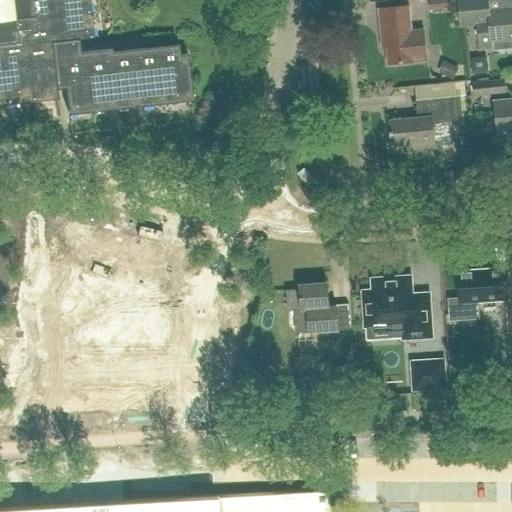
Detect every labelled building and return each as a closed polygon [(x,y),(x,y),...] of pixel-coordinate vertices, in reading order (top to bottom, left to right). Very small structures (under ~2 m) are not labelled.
[(0,0),(0,98),(6,98),(7,104),(57,98),(56,88),(65,87),(67,114),(192,100),(187,52),(179,53),(178,44),(112,52),(112,49),(79,52),(77,39),(93,37),(88,0),(0,0)] [(511,5),(490,8),(489,0),(457,0),(460,27),(478,26),(480,48),(494,47),(493,39),(511,37),(511,5)] [(390,63),(416,61),(428,59),(425,28),(412,29),(410,4),(379,8),(382,40),(388,40),(390,63)] [(505,78),(474,81),(475,95),(507,92),(505,78)] [(436,148),(434,122),(454,121),(463,120),(460,95),(443,97),(418,100),(420,117),(390,120),(393,144),(421,141),(422,150),(436,148)] [(511,97),(495,99),(498,133),(511,132),(511,97)] [(506,268),(458,271),(460,298),(449,299),(450,320),(479,318),(477,302),(509,300),(506,268)] [(428,294),(411,296),(410,277),(390,279),(374,280),(375,292),(365,292),(368,325),(404,323),(405,337),(431,335),(428,294)] [(289,309),(293,309),(295,333),(349,329),(347,303),(329,305),(327,283),(300,285),(301,289),(287,290),(289,309)] [(416,388),(446,386),(444,360),(414,362),(416,388)] [(338,392),(353,391),(351,366),(336,367),(338,392)] [(325,511),(324,491),(0,509),(0,511),(325,511)]
